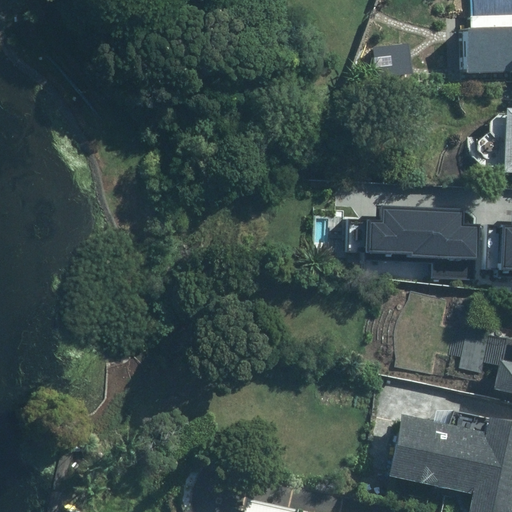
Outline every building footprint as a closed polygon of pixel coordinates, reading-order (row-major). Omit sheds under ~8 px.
[(511,22),(462,23),(463,75),(511,73),(511,22)] [(511,171),(511,106),(501,106),(498,171),(511,171)] [(362,218),(361,246),(433,248),(432,269),(471,270),(472,220),(458,220),(458,203),(375,201),(374,218),(362,218)] [(510,220),(497,220),(497,264),(511,264),(511,205),(510,206),(510,220)] [(495,358),(488,388),(511,393),(511,355),(511,361),(495,358)] [(462,510),(470,511),(507,511),(511,488),(511,420),(482,414),(479,428),(394,411),(381,473),(466,490),(462,510)]
